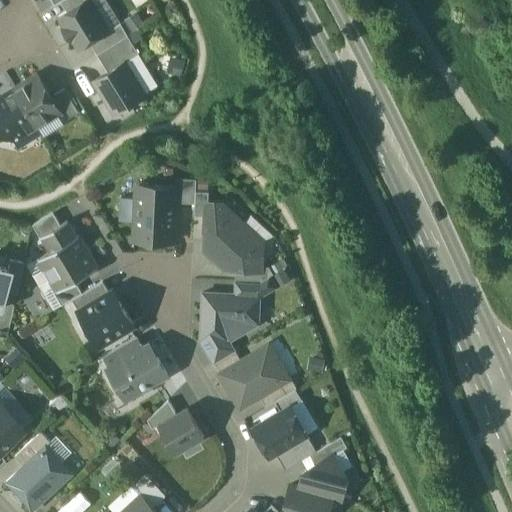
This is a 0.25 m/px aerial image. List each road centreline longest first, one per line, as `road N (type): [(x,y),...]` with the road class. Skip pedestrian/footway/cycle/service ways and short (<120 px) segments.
road 1 (secondary): [(311,0),(496,383)]
road 2 (residential): [(211,511),(235,490),(239,452),(130,279)]
road 3 (track): [(395,0),(511,168)]
road 4 (residential): [(0,44),(29,25),(103,127)]
